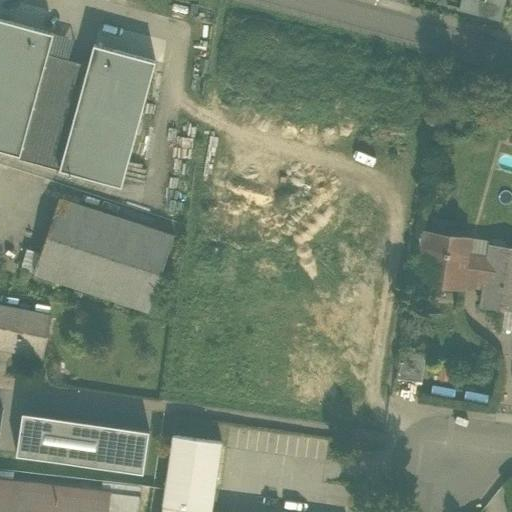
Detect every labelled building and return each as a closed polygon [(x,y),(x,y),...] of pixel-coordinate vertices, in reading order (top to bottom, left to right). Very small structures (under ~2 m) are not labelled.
[(6,0),(4,10),(13,13),(16,0),(6,0)] [(505,0),(460,0),(458,8),(500,19),(505,0)] [(60,169),(121,186),(155,61),(93,44),(88,65),(48,54),(53,33),(0,18),(0,149),(19,155),(18,158),(59,169),(60,169)] [(93,44),(53,33),(48,54),(88,65),(93,44)] [(209,145),(204,180),(221,183),(226,147),(209,145)] [(226,147),(221,183),(237,185),(243,150),(226,147)] [(243,150),(237,185),(254,188),(260,152),(243,150)] [(260,152),(254,188),(271,190),(276,154),(260,152)] [(276,154),(271,190),(288,193),(293,157),(276,154)] [(293,157),(288,193),(305,195),(310,159),(293,157)] [(310,159),(305,195),(322,197),(327,162),(310,159)] [(327,162),(322,197),(339,200),(344,164),(327,162)] [(344,164),(339,200),(356,202),(361,167),(344,164)] [(361,167),(356,202),(372,205),(378,169),(361,167)] [(378,169),(372,205),(389,207),(394,172),(378,169)] [(35,274),(149,311),(174,235),(60,198),(35,274)] [(203,251),(204,251),(208,222),(187,219),(183,248),(203,251)] [(204,251),(219,254),(223,224),(208,222),(204,251)] [(219,254),(233,256),(238,226),(223,224),(219,254)] [(233,256),(248,258),(253,228),(238,226),(233,256)] [(248,258),(263,260),(267,230),(253,228),(248,258)] [(263,260),(277,262),(282,233),(267,230),(263,260)] [(462,288),(464,279),(468,254),(470,237),(428,231),(421,276),(423,276),(424,274),(442,277),(441,285),(462,288)] [(277,262),(292,264),(296,235),(282,233),(277,262)] [(292,264),(307,266),(311,237),(296,235),(292,264)] [(307,266),(321,268),(325,239),(311,237),(307,266)] [(321,268),(335,270),(339,241),(325,239),(321,268)] [(335,270),(350,273),(354,243),(339,241),(335,270)] [(350,273),(365,275),(369,245),(354,243),(350,273)] [(480,305),(511,310),(511,247),(489,244),(487,257),(483,282),(480,305)] [(385,247),(369,245),(365,275),(380,277),(385,247)] [(280,346),(346,356),(368,359),(380,277),(365,275),(350,273),(335,270),(321,268),(307,266),(292,264),(277,262),(263,260),(248,258),(233,256),(219,254),(204,251),(203,251),(192,333),(210,336),(274,345),(280,346)] [(487,257),(468,254),(464,279),(483,282),(487,257)] [(0,347),(42,356),(50,316),(0,306),(0,347)] [(413,328),(422,330),(423,323),(414,322),(413,328)] [(274,345),(210,336),(203,387),(267,396),(274,345)] [(346,356),(280,346),(278,358),(344,368),(346,356)] [(396,378),(421,381),(426,354),(400,350),(396,378)] [(149,431),(22,412),(16,454),(143,473),(149,431)] [(173,434),(163,505),(211,511),(221,441),(173,434)] [(0,511),(108,511),(110,496),(0,482),(0,511)] [(134,511),(136,499),(110,496),(108,511),(134,511)]
